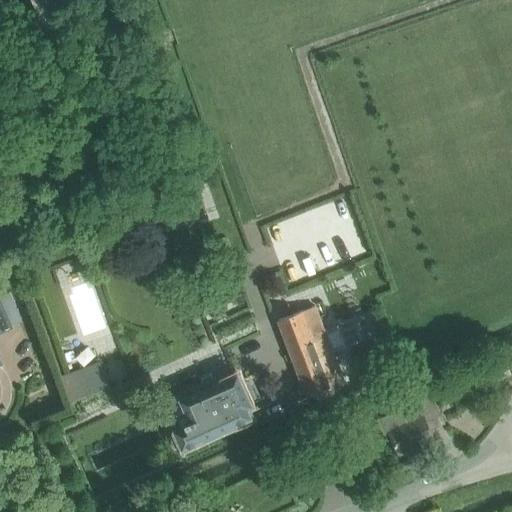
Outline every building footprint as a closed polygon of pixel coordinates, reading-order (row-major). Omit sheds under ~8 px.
[(153,207),(161,233),(209,218),(200,191),(153,207)] [(277,251),(287,279),(367,251),(348,197),(268,225),(278,251),(277,251)] [(58,265),(63,281),(80,275),(76,259),(58,265)] [(0,332),(11,328),(0,301),(0,332)] [(277,320),(306,397),(344,383),(314,306),(277,320)] [(455,384),(440,390),(445,403),(460,396),(510,374),(502,357),(453,379),(455,384)] [(67,402),(110,388),(101,362),(59,376),(67,402)] [(177,430),(174,431),(182,449),(251,418),(246,408),(252,406),(249,399),(242,385),(237,374),(236,375),(218,383),(180,400),(190,422),(184,425),(185,426),(177,430)] [(433,440),(418,407),(402,414),(401,410),(377,420),(384,436),(388,434),(398,456),(433,440)]
